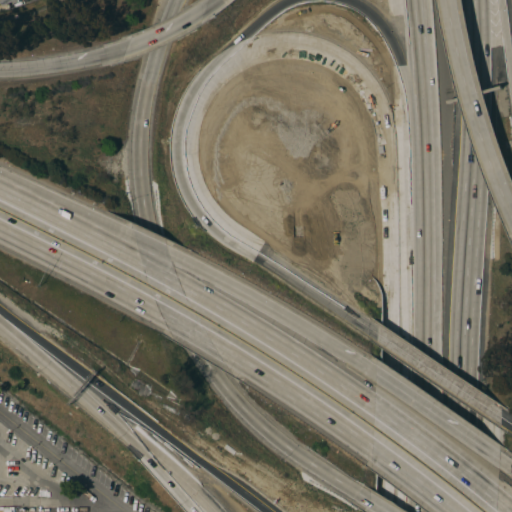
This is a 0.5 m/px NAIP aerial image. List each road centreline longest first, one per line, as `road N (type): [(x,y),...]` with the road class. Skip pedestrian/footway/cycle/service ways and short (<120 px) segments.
road 1 (motorway): [(172,0),(143,88),(138,138),(143,221),(163,284),(211,374),(253,420),(356,494)]
road 2 (motorway): [(414,0),(428,272),(408,511)]
road 3 (motorway): [(455,511),(474,219),(470,0)]
road 4 (motorway): [(367,322),(215,224),(199,206),(185,165),(188,119),(220,70),(275,47),(332,57)]
road 5 (motorway): [(396,171),(391,511)]
road 6 (motorway): [(5,330),(214,511)]
road 7 (motorway): [(511,220),(463,84),(445,0)]
road 8 (motorway): [(360,396),(174,276)]
road 9 (motorway): [(348,356),(168,257)]
road 10 (motorway): [(5,330),(173,441)]
road 11 (motorway): [(506,507),(360,396)]
road 12 (motorway): [(0,231),(160,313)]
road 13 (motorway): [(511,420),(367,322)]
road 14 (motorway): [(216,346),(360,442)]
road 15 (motorway): [(503,464),(365,367)]
road 16 (residential): [(0,408),(131,511)]
road 17 (motorway): [(332,57),(383,109),(396,171)]
road 18 (motorway): [(216,0),(179,26),(104,54)]
